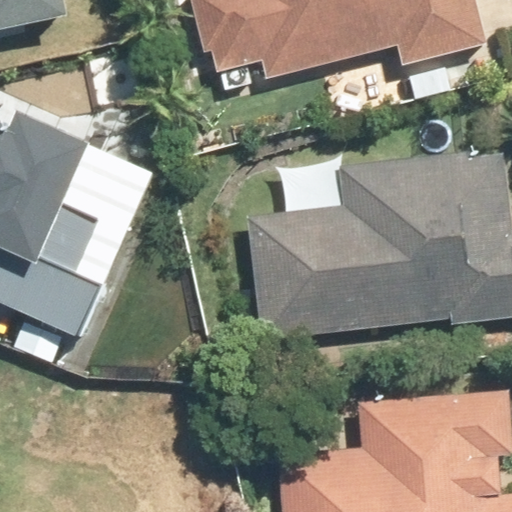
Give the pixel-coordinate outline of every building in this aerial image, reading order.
[(0,0),(0,44),(68,28),(60,0),(0,0)] [(200,0),(215,56),(221,53),(228,75),(272,64),(279,82),(410,47),(418,68),(503,46),(489,0),(200,0)] [(0,106),(0,308),(90,347),(167,169),(3,99),(0,106)] [(464,324),(511,317),(511,151),(350,172),(355,212),(260,224),(275,340),(463,317),(464,324)] [(511,511),(511,453),(511,390),(369,402),(372,451),(288,458),(292,511),(511,511)]
